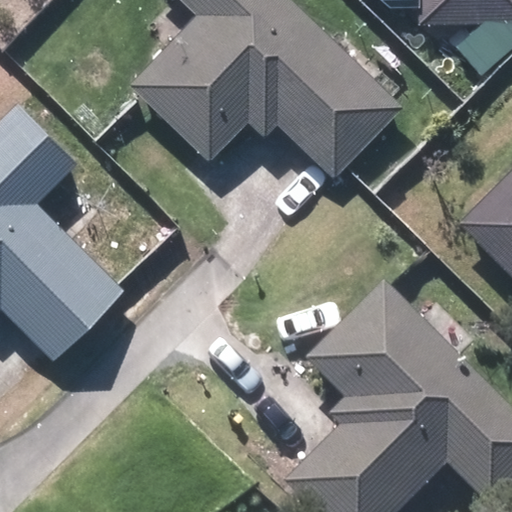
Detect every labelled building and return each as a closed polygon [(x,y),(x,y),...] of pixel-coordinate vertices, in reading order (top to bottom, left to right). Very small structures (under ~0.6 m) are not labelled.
[(399,107),(287,0),(179,0),(195,15),(131,81),(209,157),(245,120),(262,137),(276,122),(332,176),(399,107)] [(511,22),(511,0),(418,0),(419,25),(511,22)] [(14,105),(0,119),(0,307),(53,360),(121,293),(32,206),(74,164),(14,105)] [(511,169),(457,224),(511,278),(511,169)] [(511,483),(511,417),(382,288),(303,366),(344,407),(328,423),(338,434),(285,487),(309,511),(400,511),(443,470),(485,511),(511,483)]
